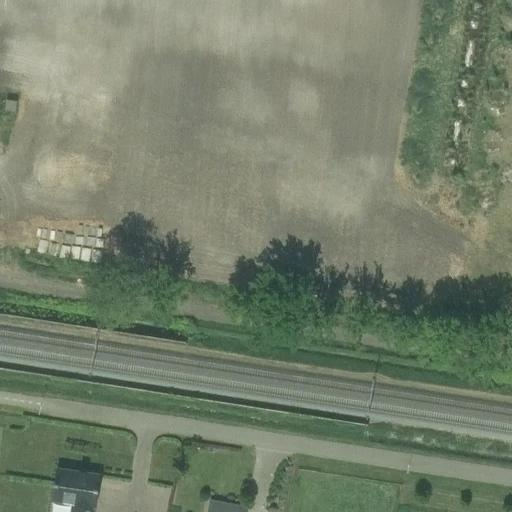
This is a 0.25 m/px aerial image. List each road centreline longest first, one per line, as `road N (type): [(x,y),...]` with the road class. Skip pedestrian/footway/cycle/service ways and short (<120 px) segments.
road 1 (unclassified): [(511,363),(0,283)]
road 2 (unclassified): [(511,481),(40,408)]
